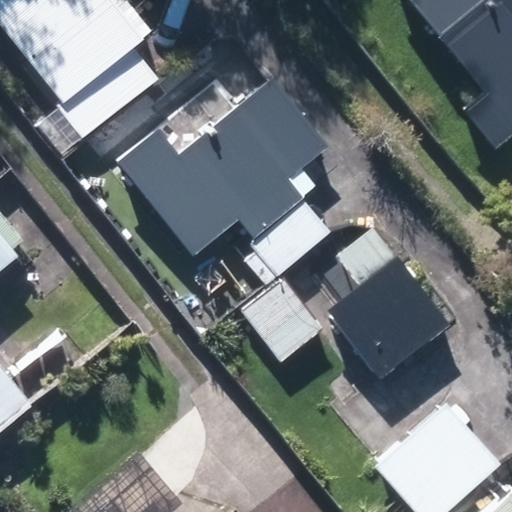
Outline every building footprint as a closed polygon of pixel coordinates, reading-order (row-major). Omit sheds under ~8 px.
[(39,109),(66,142),(139,84),(115,52),(128,42),(94,0),(0,0),(0,41),(49,102),(39,109)] [(511,0),(398,0),(471,85),(445,107),(480,147),(511,120),(511,0)] [(238,244),(261,275),(316,235),(288,196),(301,186),(288,168),(315,147),(265,80),(168,151),(151,130),(111,159),(181,253),(230,219),(245,239),(238,244)] [(511,173),(501,182),(511,195),(511,173)] [(388,261),(317,312),(367,381),(437,329),(388,261)] [(229,312),(266,361),(309,329),(271,280),(229,312)] [(384,379),(341,412),(362,440),(405,407),(384,379)] [(0,421),(16,409),(0,388),(0,421)] [(366,471),(402,511),(440,511),(490,467),(437,407),(366,471)] [(476,511),(511,511),(496,495),(476,511)]
